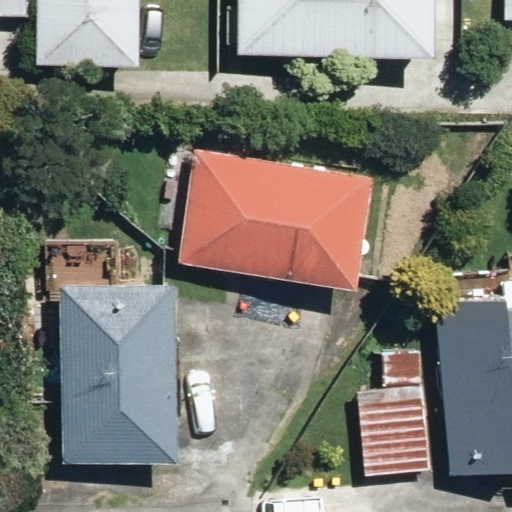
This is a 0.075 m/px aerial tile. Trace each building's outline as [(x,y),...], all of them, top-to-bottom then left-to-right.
[(138,0),(0,0),(0,14),(38,15),(37,62),(139,62),(138,0)] [(432,0),(240,0),(240,51),(432,53),(432,0)] [(187,144),(178,213),(173,206),(160,204),(150,213),(149,224),(156,235),(169,237),(175,231),(172,256),(345,281),(360,169),(187,144)] [(511,457),(511,271),(492,273),(493,287),(428,291),(442,469),(509,464),(509,458),(511,457)] [(52,276),(56,455),(167,453),(163,273),(52,276)] [(352,386),(359,469),(424,464),(414,344),(375,347),(378,384),(352,386)]
